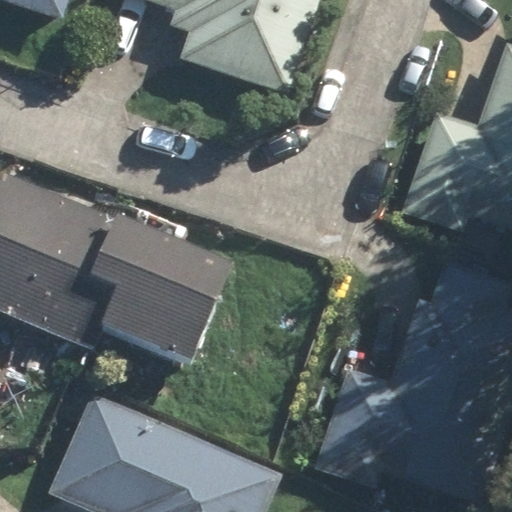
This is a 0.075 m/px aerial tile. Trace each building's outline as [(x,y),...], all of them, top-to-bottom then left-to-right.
[(69,0),(0,0),(0,13),(58,34),(69,0)] [(320,0),(108,0),(170,22),(165,37),(185,44),(175,70),(282,109),(320,0)] [(435,121),(400,223),(461,243),(466,228),(511,243),(511,55),(503,53),(475,135),(435,121)] [(226,287),(0,187),(0,324),(88,364),(95,346),(183,384),(226,287)] [(346,378),(311,480),(374,501),(379,485),(458,511),(479,511),(511,419),(511,320),(505,318),(511,297),(511,295),(441,271),(428,311),(418,307),(388,392),(346,378)] [(267,511),(279,486),(91,403),(46,504),(64,511),(267,511)]
